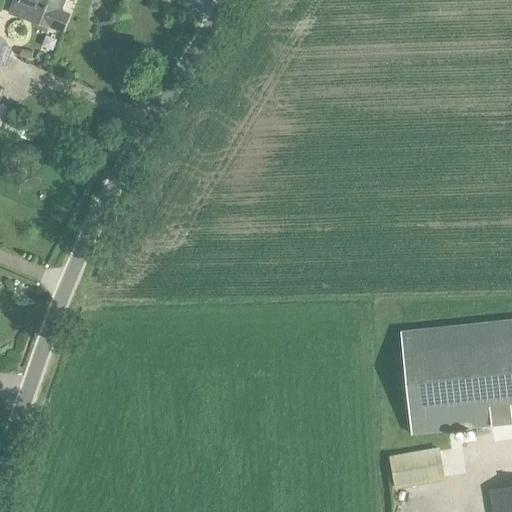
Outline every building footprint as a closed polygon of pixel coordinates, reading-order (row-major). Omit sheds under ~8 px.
[(60,12),(65,0),(15,0),(12,11),(64,32),(70,16),(60,12)] [(22,49),(21,58),(32,60),(34,52),(22,49)] [(14,120),(9,135),(21,139),(22,138),(26,126),(27,124),(14,120)] [(511,422),(511,322),(403,334),(413,433),(511,422)] [(463,446),(390,454),(392,470),(400,469),(401,477),(466,471),(463,446)] [(511,511),(511,487),(490,491),(493,511),(511,511)]
